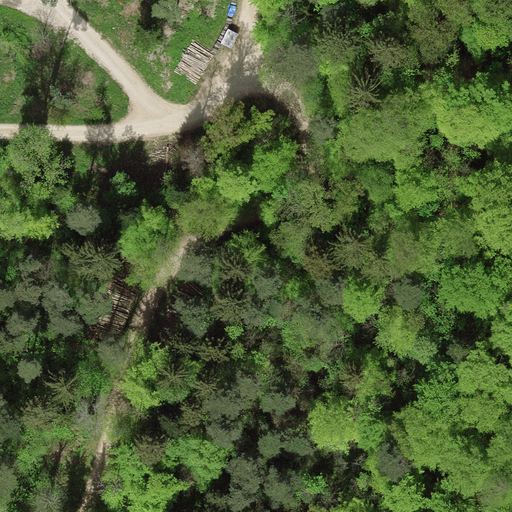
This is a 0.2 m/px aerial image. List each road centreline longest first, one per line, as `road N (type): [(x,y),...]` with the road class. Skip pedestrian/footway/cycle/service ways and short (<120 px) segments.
road 1 (track): [(89,511),(142,316),(203,249),(296,198),(299,166),(281,133),(231,93),(218,108),(165,126),(0,133)]
road 2 (track): [(165,126),(58,0)]
